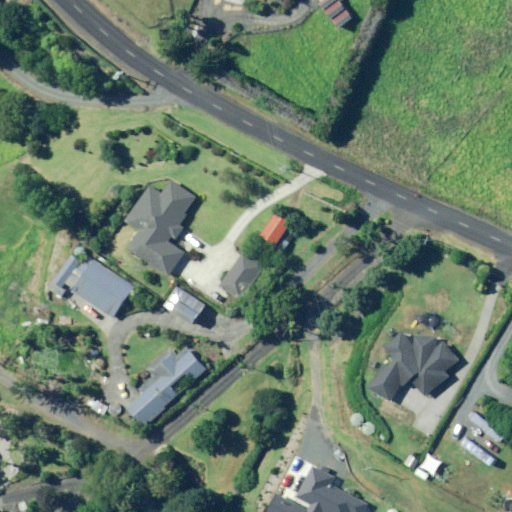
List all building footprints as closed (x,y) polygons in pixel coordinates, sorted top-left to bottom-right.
[(320,5),(339,30),(353,19),(338,0),(326,0),(322,4),(320,5)] [(155,266),(168,276),(184,252),(168,241),(171,236),(175,239),(183,227),(179,225),(187,214),(184,212),(195,197),(171,179),(161,193),(150,185),(126,220),(140,230),(128,248),(133,251),(155,266)] [(275,245),(291,222),(276,212),(260,235),(275,245)] [(240,300),(264,266),(243,251),(219,285),(240,300)] [(134,287),(95,259),(95,261),(86,255),(85,256),(84,258),(81,262),(72,255),(49,288),(62,297),(67,290),(63,287),(77,267),(85,273),(82,277),(122,304),(134,287)] [(191,324),(205,304),(195,297),(194,299),(176,288),(164,306),(191,324)] [(229,297),(222,306),(230,312),(237,303),(229,297)] [(420,336),(420,342),(409,329),(388,347),(389,359),(372,390),(406,410),(415,394),(411,391),(416,384),(429,399),(455,378),(450,372),(465,360),(447,338),(441,342),(441,336),(420,336)] [(141,395),(128,406),(126,408),(143,426),(149,420),(151,422),(166,408),(164,406),(177,395),(170,387),(184,373),(192,382),(206,369),(186,347),(176,355),(169,348),(147,368),(154,376),(139,389),(143,394),(141,395)] [(0,438),(8,433),(12,430),(3,416),(0,418),(0,438)]
